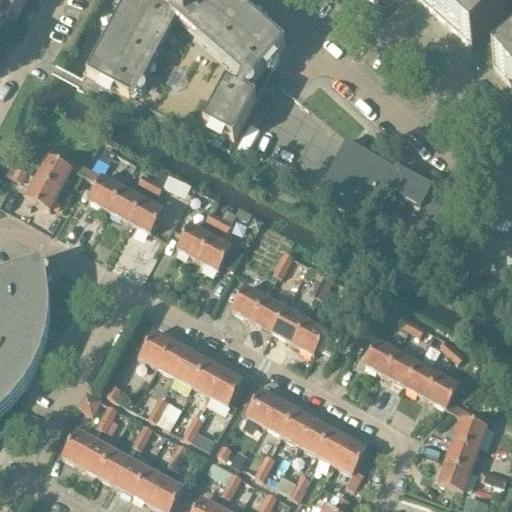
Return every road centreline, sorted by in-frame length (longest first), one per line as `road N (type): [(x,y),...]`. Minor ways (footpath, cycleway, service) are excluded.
road 1 (residential): [(385,511),(410,446),(120,294)]
road 2 (residential): [(511,202),(432,152),(258,0)]
road 3 (residential): [(21,482),(120,294)]
road 4 (residential): [(120,294),(9,232),(0,235)]
